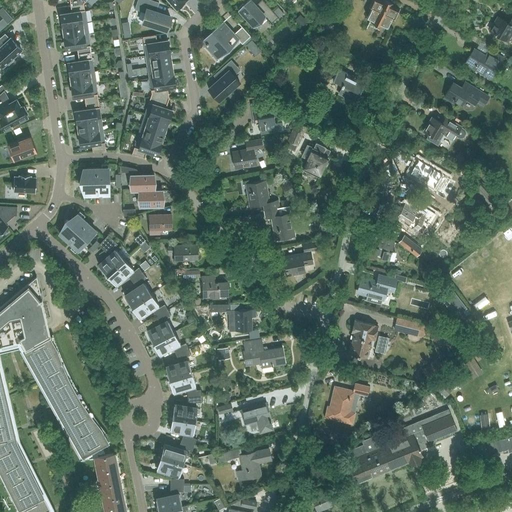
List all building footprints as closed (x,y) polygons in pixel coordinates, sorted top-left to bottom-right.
[(62,25),(62,26),(86,22),(83,3),(74,0),(69,0),(71,12),(60,13),(62,25)] [(142,20),(164,28),(169,14),(155,9),(157,3),(150,0),(136,0),(133,9),(145,13),(142,20)] [(169,0),(177,8),(184,2),(183,1),(184,0),(169,0)] [(247,1),(246,3),(244,5),(243,3),(238,7),(237,6),(237,7),(256,28),(257,28),(254,24),(258,21),(261,24),(267,18),(272,24),(273,24),(272,23),(278,17),(279,18),(279,17),(283,13),(277,7),(273,11),(263,0),(261,0),(256,5),(252,1),(250,0),(248,0),(247,1)] [(371,21),(371,22),(383,28),(383,27),(387,28),(392,19),(395,20),(400,9),(391,5),(392,3),(385,0),(382,0),(382,1),(379,0),(371,0),(368,7),(371,9),(366,18),(371,21)] [(13,18),(4,9),(0,12),(0,14),(8,23),(13,18)] [(294,20),(301,27),(309,19),(306,16),(304,18),(300,14),(294,20)] [(489,30),(508,41),(511,36),(511,18),(509,23),(497,16),(489,30)] [(231,46),(238,39),(243,43),(251,35),(239,22),(238,22),(242,26),(234,33),(223,21),(212,30),(213,31),(202,42),(218,59),(217,61),(233,47),(231,46)] [(63,37),(88,33),(86,22),(62,26),(64,36),(63,37)] [(77,48),(78,54),(91,52),(88,33),(63,37),(64,37),(66,49),(77,48)] [(143,36),(146,55),(170,52),(170,51),(169,51),(168,39),(157,41),(156,34),(143,36)] [(0,63),(3,66),(6,63),(7,65),(13,60),(12,58),(21,50),(10,38),(1,46),(0,45),(0,63)] [(251,39),(247,42),(252,48),(256,45),(251,39)] [(465,62),(491,78),(503,58),(489,49),(485,55),(474,48),(465,62)] [(69,74),(94,70),(91,52),(78,54),(79,60),(68,62),(70,74),(69,74)] [(146,55),(147,67),(172,63),(172,62),(171,63),(170,52),(146,55)] [(217,81),(208,89),(218,100),(226,93),(227,95),(233,89),(232,88),(239,81),(233,75),(230,70),(236,65),(231,60),(220,70),(224,75),(218,80),(217,81)] [(147,67),(149,78),(174,74),(173,74),(171,63),(172,63),(147,67)] [(341,86),(339,92),(351,98),(355,90),(359,92),(364,82),(338,69),(333,80),(332,79),(331,81),(341,86)] [(71,85),(95,82),(94,70),(69,74),(69,75),(70,74),(71,85)] [(151,93),(150,96),(169,98),(168,94),(169,94),(169,93),(168,94),(167,88),(175,87),(173,75),(174,74),(149,78),(151,93)] [(84,96),(85,102),(98,100),(95,82),(71,85),(71,86),(73,98),(84,96)] [(475,104),(476,102),(483,106),(489,97),(466,83),(463,88),(453,82),(444,96),(453,102),(454,100),(461,104),(465,98),(475,104)] [(27,116),(26,115),(28,114),(24,106),(22,107),(21,106),(20,106),(16,99),(9,103),(7,100),(8,99),(4,91),(0,94),(0,114),(1,117),(0,117),(0,120),(4,129),(27,116)] [(150,96),(145,114),(168,121),(169,121),(168,121),(172,109),(166,107),(168,102),(168,101),(169,98),(150,96)] [(76,122),(76,123),(101,119),(98,100),(85,102),(86,108),(75,110),(77,122),(76,122)] [(266,108),(266,107),(253,110),(256,124),(258,123),(260,134),(283,130),(280,113),(278,111),(273,112),(272,107),(266,108)] [(145,114),(141,124),(165,132),(164,132),(168,122),(168,121),(145,114)] [(432,117),(423,130),(429,134),(440,140),(444,135),(453,140),(456,136),(458,137),(460,138),(463,137),(465,136),(465,133),(465,131),(464,128),(461,127),(462,127),(446,117),(442,123),(432,117)] [(78,133),(78,134),(103,130),(101,119),(76,123),(77,123),(79,133),(78,133)] [(288,141),(285,147),(294,151),(296,144),(298,145),(301,136),(303,131),(308,133),(310,129),(305,127),(306,126),(295,121),(287,140),(288,141)] [(141,124),(138,135),(161,143),(162,143),(161,142),(164,132),(165,133),(165,132),(141,124)] [(103,130),(78,134),(79,134),(81,146),(91,144),(92,151),(97,151),(101,151),(106,151),(103,130)] [(31,135),(7,144),(13,160),(37,152),(31,135)] [(161,143),(138,135),(132,154),(136,155),(140,156),(144,158),(146,151),(157,155),(161,143)] [(263,148),(261,139),(246,142),(247,149),(232,152),(235,168),(257,164),(254,149),(263,148)] [(308,159),(303,169),(319,177),(320,174),(328,157),(327,157),(330,150),(325,147),(325,146),(316,142),(313,148),(312,147),(311,149),(306,158),(308,159)] [(418,159),(409,173),(434,188),(443,174),(418,159)] [(472,161),(467,168),(473,171),(478,163),(472,160),(472,161)] [(109,166),(82,167),(83,181),(83,196),(94,195),(110,195),(110,194),(110,180),(109,166)] [(155,172),(129,173),(130,191),(138,191),(138,207),(164,206),(163,189),(163,188),(155,188),(155,172)] [(30,175),(19,175),(19,177),(14,176),(14,191),(35,192),(36,178),(30,177),(30,175)] [(263,203),(264,210),(280,207),(278,199),(270,201),(266,180),(246,184),(250,205),(263,203)] [(483,183),(474,190),(488,206),(496,198),(483,183)] [(511,215),(511,199),(509,195),(501,200),(511,216),(511,215)] [(405,203),(396,217),(415,230),(420,222),(426,226),(435,213),(418,203),(414,208),(405,203)] [(17,216),(17,207),(0,205),(0,233),(8,227),(4,222),(12,215),(17,216)] [(280,207),(264,210),(265,217),(271,216),(275,238),(295,235),(292,213),(281,215),(280,207)] [(86,220),(77,212),(67,222),(58,233),(78,251),(87,240),(96,231),(97,230),(86,220)] [(149,215),(149,234),(160,233),(159,229),(172,229),(171,214),(149,215)] [(100,244),(99,245),(108,254),(117,243),(108,235),(104,238),(100,244)] [(377,254),(382,255),(381,258),(394,261),(396,254),(392,250),(394,242),(395,238),(380,235),(379,238),(377,245),(379,245),(379,247),(370,245),(368,254),(376,256),(377,254)] [(399,242),(417,256),(422,249),(404,235),(399,242)] [(91,253),(99,245),(100,244),(96,240),(88,250),(91,253)] [(310,250),(316,249),(315,243),(303,245),(305,252),(283,256),(287,275),(304,272),(303,264),(312,262),(310,250)] [(173,252),(174,260),(198,259),(197,244),(173,245),(167,245),(168,252),(173,252)] [(97,263),(107,274),(124,259),(114,248),(108,254),(97,263)] [(128,275),(134,270),(124,259),(107,274),(117,285),(128,275)] [(145,260),(140,265),(144,270),(149,265),(145,260)] [(128,275),(132,280),(142,272),(138,267),(128,275)] [(142,272),(132,280),(136,286),(146,277),(142,272)] [(202,276),(203,297),(228,295),(228,281),(215,282),(215,275),(202,276)] [(393,292),(397,279),(394,279),(379,275),(377,281),(362,277),(357,293),(367,295),(366,299),(381,304),(382,299),(384,300),(386,291),(393,292)] [(0,306),(0,473),(19,511),(42,511),(50,508),(17,442),(0,369),(0,346),(21,342),(25,349),(23,350),(82,457),(107,443),(107,442),(111,440),(112,441),(112,440),(111,439),(99,423),(87,407),(77,390),(68,372),(60,354),(53,335),(53,333),(52,334),(52,335),(50,336),(48,324),(43,303),(36,276),(0,306)] [(151,293),(143,281),(124,294),(132,306),(151,293)] [(445,296),(458,314),(467,307),(453,289),(445,296)] [(151,293),(132,306),(140,318),(159,306),(151,293)] [(485,296),(473,305),(477,310),(488,301),(485,296)] [(153,311),(156,316),(168,309),(164,304),(153,311)] [(230,304),(210,305),(210,306),(210,310),(210,311),(210,312),(228,311),(229,330),(250,329),(249,316),(255,316),(255,309),(231,311),(230,304)] [(156,316),(159,322),(171,315),(168,309),(156,316)] [(147,329),(153,342),(174,332),(167,318),(147,329)] [(404,318),(401,331),(418,335),(423,336),(424,334),(430,335),(431,328),(425,327),(426,325),(421,323),(421,322),(404,318)] [(351,341),(348,353),(368,358),(370,349),(369,349),(369,346),(370,346),(372,339),(375,340),(378,326),(375,325),(357,320),(357,321),(355,320),(352,332),(354,333),(352,341),(351,341)] [(469,327),(468,326),(465,334),(481,338),(483,331),(474,328),(469,327)] [(174,332),(153,342),(160,355),(180,345),(174,332)] [(261,339),(243,343),(244,351),(243,352),(245,366),(261,363),(262,368),(267,367),(268,365),(272,364),(272,366),(273,366),(285,363),(282,347),(263,351),(261,339)] [(188,348),(185,343),(173,348),(176,354),(188,348)] [(228,347),(217,348),(218,359),(230,358),(228,347)] [(188,348),(176,354),(179,360),(191,354),(188,348)] [(165,364),(169,379),(191,372),(187,358),(165,364)] [(438,358),(422,368),(428,378),(444,367),(438,358)] [(464,364),(473,378),(483,372),(473,358),(464,364)] [(451,373),(459,387),(467,382),(458,368),(451,373)] [(191,372),(169,379),(174,393),(187,389),(187,397),(201,395),(200,389),(196,389),(191,372)] [(440,379),(432,388),(444,399),(452,390),(440,379)] [(413,388),(424,391),(426,384),(415,381),(413,388)] [(326,416),(353,422),(356,412),(355,411),(359,394),(368,396),(370,387),(355,383),(353,391),(335,387),(331,407),(329,407),(326,416)] [(197,405),(174,402),(172,417),(195,420),(197,405)] [(251,407),(240,410),(245,424),(256,421),(259,433),(274,429),(270,417),(266,403),(255,406),(255,403),(250,405),(251,407)] [(215,411),(216,414),(232,410),(230,404),(216,408),(215,411)] [(356,447),(359,455),(351,458),(350,457),(343,459),(345,465),(353,483),(407,461),(408,461),(410,464),(422,459),(420,456),(422,455),(420,449),(425,447),(429,445),(427,441),(457,429),(448,409),(402,427),(406,436),(390,442),(390,441),(387,435),(382,437),(381,433),(362,440),(363,444),(356,447)] [(408,411),(393,417),(395,425),(411,419),(408,411)] [(502,411),(495,413),(499,428),(505,426),(502,411)] [(480,414),(481,431),(490,430),(488,414),(480,414)] [(172,417),(170,431),(193,435),(195,420),(172,417)] [(196,438),(184,434),(181,439),(194,444),(196,438)] [(511,435),(487,443),(490,454),(507,450),(508,451),(508,453),(511,452),(511,435)] [(485,436),(476,439),(477,446),(487,443),(485,436)] [(181,439),(179,445),(191,450),(194,444),(181,439)] [(165,442),(160,456),(183,462),(187,448),(165,442)] [(236,471),(238,480),(261,475),(258,462),(271,459),(269,448),(255,451),(256,451),(239,455),(242,469),(236,471)] [(217,461),(230,458),(228,450),(218,452),(208,454),(210,464),(217,462),(217,461)] [(126,511),(115,453),(113,453),(97,456),(97,459),(107,511),(126,511)] [(160,456),(156,470),(178,476),(183,462),(160,456)] [(329,492),(312,499),(317,511),(318,511),(335,505),(332,500),(338,498),(335,490),(329,492)] [(156,496),(159,511),(181,506),(178,491),(156,496)] [(225,507),(220,498),(214,501),(219,510),(225,507)] [(242,498),(241,505),(255,508),(257,501),(242,498)]
